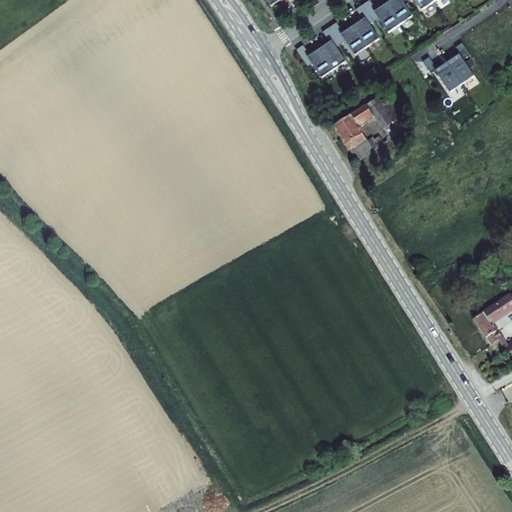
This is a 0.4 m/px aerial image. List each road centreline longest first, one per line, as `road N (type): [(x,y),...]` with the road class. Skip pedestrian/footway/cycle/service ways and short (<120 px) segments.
road 1 (secondary): [(321,159),(511,462)]
road 2 (secondary): [(252,55),(321,159)]
road 3 (secondary): [(321,159),(264,48)]
